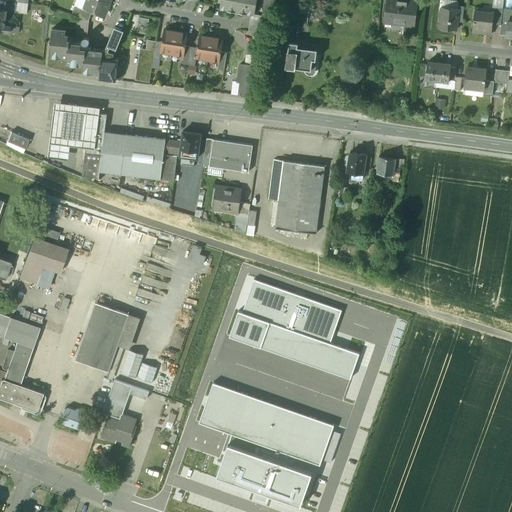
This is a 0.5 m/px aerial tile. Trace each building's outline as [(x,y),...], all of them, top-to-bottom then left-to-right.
[(111,2),(104,0),(87,0),(85,8),(105,16),(111,2)] [(221,0),(220,8),(229,9),(228,10),(235,12),(236,11),(240,12),(247,14),(247,12),(255,14),(257,0),(221,0)] [(263,0),(262,17),(273,18),(275,0),(263,0)] [(417,1),(410,0),(387,0),(385,22),(414,26),(417,1)] [(2,6),(0,5),(0,30),(9,32),(9,27),(2,26),(4,10),(2,9),(2,6)] [(92,13),(74,7),(72,15),(78,17),(89,20),(92,13)] [(458,9),(442,7),(439,28),(457,30),(457,22),(459,9),(458,9)] [(503,9),(494,8),(493,11),(493,13),(494,13),(493,24),(501,25),(501,24),(502,17),(503,9)] [(493,11),(475,9),(473,32),(492,34),(493,24),(494,13),(493,13),(493,11)] [(89,20),(78,17),(76,35),(86,36),(87,37),(89,20)] [(298,27),(288,26),(285,52),(288,52),(287,67),(311,70),(313,60),(316,60),(318,46),(296,43),(298,27)] [(115,27),(105,50),(103,49),(103,51),(102,58),(112,60),(113,53),(122,30),(115,27)] [(67,30),(52,28),(51,43),(53,43),(51,56),(67,57),(66,63),(83,65),(83,71),(100,73),(102,58),(103,51),(81,48),(82,44),(70,42),(70,40),(68,40),(69,35),(66,34),(67,30)] [(176,31),(164,29),(162,42),(161,51),(172,53),(176,31)] [(188,33),(176,31),(172,53),(184,55),(186,46),(188,33)] [(211,37),(200,35),(198,48),(196,57),(208,59),(211,37)] [(223,39),(211,37),(208,59),(219,61),(220,61),(221,52),(223,39)] [(162,42),(156,41),(154,52),(153,59),(160,60),(161,51),(162,42)] [(247,42),(247,61),(256,62),(257,43),(247,42)] [(192,47),(186,46),(184,55),(183,64),(189,65),(192,47)] [(198,48),(192,47),(189,65),(195,66),(196,57),(198,48)] [(154,52),(142,50),(137,79),(150,81),(153,59),(154,52)] [(227,53),(221,52),(220,61),(219,61),(218,69),(224,70),(227,53)] [(112,60),(102,58),(100,73),(100,79),(116,81),(118,60),(112,60)] [(440,63),(428,62),(426,77),(426,79),(437,80),(440,63)] [(451,65),(440,63),(437,80),(449,82),(450,80),(451,68),(451,65)] [(239,95),(252,97),(256,66),(239,64),(237,82),(241,82),(239,95)] [(487,69),(467,67),(464,87),(484,89),(485,89),(486,80),(487,69)] [(510,71),(496,69),(494,81),(494,82),(508,84),(508,79),(509,79),(510,71)] [(494,81),(486,80),(485,89),(484,89),(483,93),(492,94),(494,82),(494,81)] [(55,102),(49,156),(69,159),(70,145),(86,147),(95,148),(100,107),(55,102)] [(96,113),(95,119),(90,118),(86,147),(84,164),(101,166),(105,130),(107,114),(96,113)] [(166,138),(105,130),(101,166),(100,171),(161,178),(166,139),(166,138)] [(202,133),(183,131),(182,141),(180,156),(181,156),(198,158),(200,146),(202,133)] [(29,139),(12,132),(8,141),(25,149),(29,139)] [(213,139),(207,138),(206,146),(205,156),(211,157),(213,139)] [(176,165),(179,141),(166,139),(161,178),(174,180),(176,165)] [(253,145),(213,139),(211,157),(210,165),(209,166),(249,172),(253,145)] [(366,155),(350,153),(350,158),(349,166),(348,172),(364,174),(364,172),(364,168),(366,157),(366,155)] [(396,157),(380,155),(378,173),(393,175),(394,167),(396,157)] [(325,165),(275,159),(269,200),(279,201),(276,228),(316,233),(325,165)] [(101,166),(84,164),(83,176),(99,178),(100,171),(101,166)] [(120,192),(143,200),(146,192),(123,184),(120,192)] [(241,189),(217,185),(214,208),(237,211),(239,201),(241,189)] [(239,201),(237,211),(237,215),(248,217),(249,209),(250,203),(239,201)] [(257,210),(249,209),(248,217),(247,224),(255,225),(257,210)] [(58,241),(61,232),(47,227),(44,237),(58,241)] [(68,249),(33,237),(20,275),(38,281),(43,266),(60,272),(68,249)] [(202,254),(204,246),(194,244),(191,260),(206,263),(208,255),(202,254)] [(0,277),(5,279),(6,279),(11,263),(11,262),(0,258),(0,277)] [(270,322),(330,343),(335,331),(330,329),(337,308),(254,279),(242,312),(270,322)] [(70,299),(64,297),(60,308),(66,310),(70,299)] [(129,314),(96,302),(75,359),(109,371),(129,314)] [(242,312),(239,310),(230,336),(261,347),(270,322),(242,312)] [(4,315),(0,327),(0,335),(4,337),(10,317),(4,315)] [(40,327),(11,317),(10,317),(4,337),(17,341),(18,340),(33,346),(40,327)] [(351,379),(360,353),(330,343),(270,322),(261,347),(350,378),(351,379)] [(5,377),(4,379),(20,384),(33,346),(18,340),(17,341),(14,349),(8,370),(5,377)] [(8,348),(8,349),(1,366),(2,367),(3,368),(8,370),(14,349),(9,348),(8,348)] [(129,348),(124,372),(139,375),(145,352),(129,348)] [(164,359),(158,374),(173,380),(179,364),(164,359)] [(20,384),(4,379),(1,380),(0,384),(0,398),(19,405),(21,408),(37,414),(41,412),(46,396),(44,392),(20,384)] [(133,385),(115,379),(107,402),(103,412),(109,414),(121,418),(123,414),(130,393),(133,385)] [(295,456),(320,465),(322,459),(333,430),(334,425),(214,382),(213,382),(199,422),(232,434),(295,456)] [(150,391),(133,385),(130,393),(147,399),(150,391)] [(78,407),(75,409),(68,407),(65,408),(60,421),(61,422),(61,423),(78,429),(80,428),(86,412),(86,411),(85,410),(78,407)] [(137,419),(123,414),(121,418),(109,414),(101,437),(116,442),(117,439),(123,442),(122,444),(130,447),(137,427),(135,426),(137,419)] [(341,434),(333,430),(322,459),(331,463),(341,434)] [(232,434),(217,475),(257,490),(255,493),(268,498),(270,494),(301,505),(312,473),(292,466),(295,456),(232,434)]
